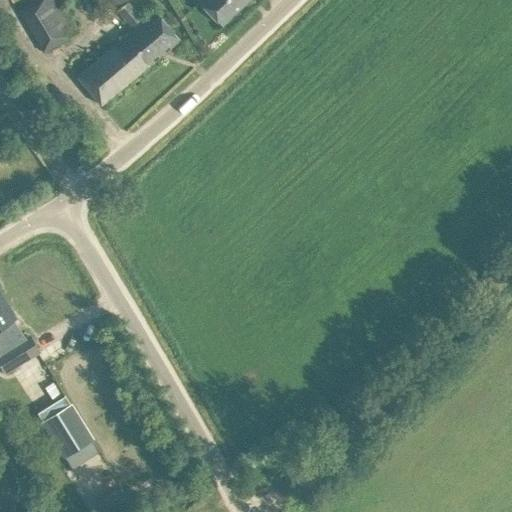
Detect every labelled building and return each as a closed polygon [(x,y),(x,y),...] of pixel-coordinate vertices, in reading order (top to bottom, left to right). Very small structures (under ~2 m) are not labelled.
[(67,41),(65,38),(77,31),(58,0),(31,0),(18,7),(45,52),(67,41)] [(200,0),(199,1),(221,25),(247,0),(200,0)] [(133,29),(77,76),(100,105),(179,39),(155,11),(144,20),(128,1),(118,10),(133,29)] [(0,362),(5,371),(38,351),(29,335),(25,338),(13,319),(13,318),(0,297),(0,362)] [(64,457),(68,463),(96,445),(65,395),(37,413),(42,420),(40,422),(62,458),(64,457)]
